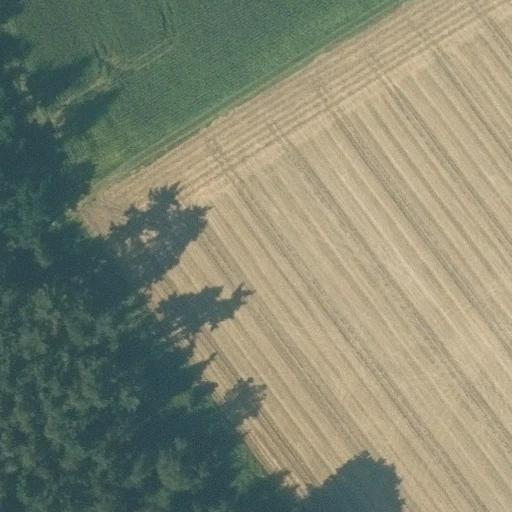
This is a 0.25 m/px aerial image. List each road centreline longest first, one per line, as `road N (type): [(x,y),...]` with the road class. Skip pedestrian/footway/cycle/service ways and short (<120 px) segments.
road 1 (track): [(0,43),(77,199),(308,511)]
road 2 (track): [(0,248),(408,0)]
